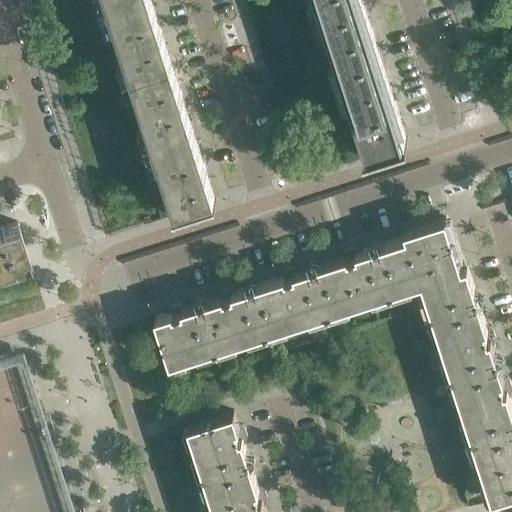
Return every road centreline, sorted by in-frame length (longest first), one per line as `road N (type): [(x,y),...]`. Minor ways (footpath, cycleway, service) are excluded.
road 1 (residential): [(276,227),(201,0)]
road 2 (residential): [(276,227),(466,165)]
road 3 (residential): [(466,165),(412,0)]
road 4 (residential): [(142,272),(110,276),(84,264),(46,161)]
road 5 (residential): [(46,161),(0,10)]
road 6 (residential): [(142,272),(276,227)]
